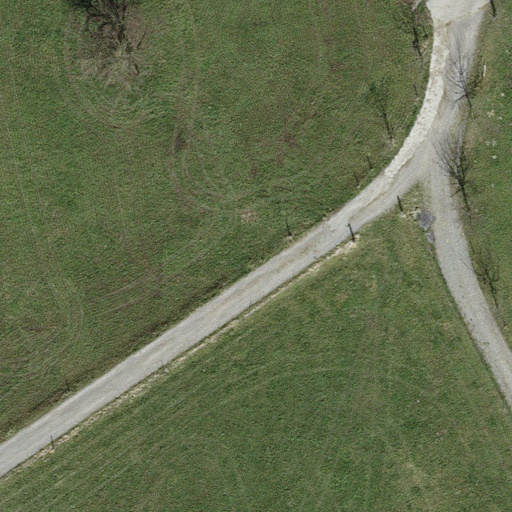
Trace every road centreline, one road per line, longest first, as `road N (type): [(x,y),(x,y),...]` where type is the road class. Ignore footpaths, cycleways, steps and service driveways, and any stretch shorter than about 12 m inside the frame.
road 1 (track): [(477,0),(439,138),(398,187),(0,464)]
road 2 (track): [(439,138),(457,256),(511,383)]
